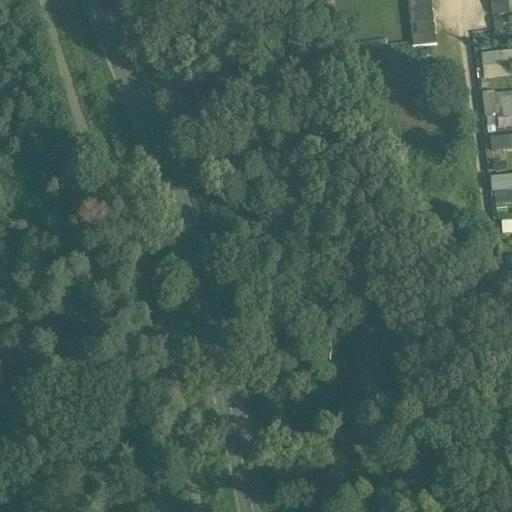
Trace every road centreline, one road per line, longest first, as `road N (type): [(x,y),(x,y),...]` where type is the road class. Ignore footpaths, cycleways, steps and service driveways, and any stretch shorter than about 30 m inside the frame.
road 1 (secondary): [(95,0),(141,94),(230,400),(250,511)]
road 2 (residential): [(461,0),(489,262)]
